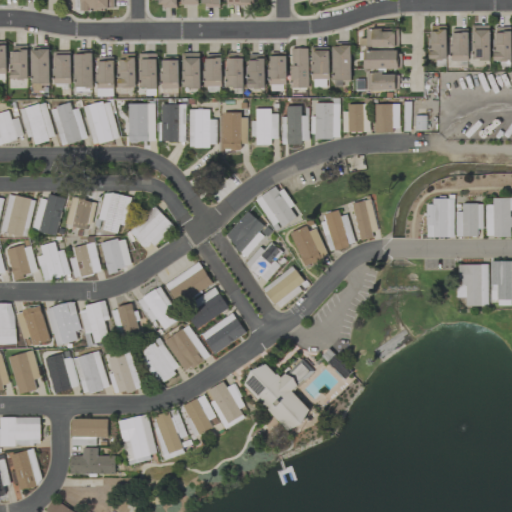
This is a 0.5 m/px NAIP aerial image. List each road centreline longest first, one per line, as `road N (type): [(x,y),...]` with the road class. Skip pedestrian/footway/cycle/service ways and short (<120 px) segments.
road 1 (residential): [(511,248),(364,251),(276,332),(176,398),(138,406),(0,407)]
road 2 (residential): [(0,291),(116,284),(273,175),(341,147),(511,149)]
road 3 (residential): [(511,4),(375,10),(286,31),(82,32),(0,20)]
road 4 (residential): [(276,332),(160,171),(127,159),(0,159)]
road 5 (residential): [(0,184),(156,188),(264,340)]
road 6 (residential): [(59,407),(58,468),(45,491),(8,511)]
